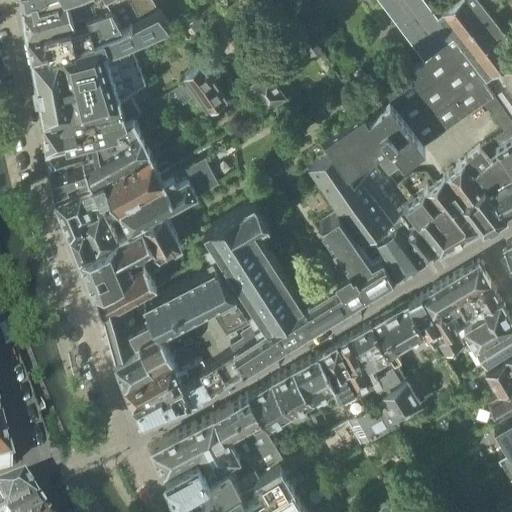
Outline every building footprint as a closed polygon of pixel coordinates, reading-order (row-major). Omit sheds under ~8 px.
[(0,56),(31,52),(32,59),(64,50),(63,46),(123,24),(108,0),(85,0),(90,12),(27,29),(28,33),(0,37),(0,56)] [(23,2),(0,7),(0,37),(28,33),(27,29),(90,12),(85,0),(24,0),(22,1),(23,2)] [(108,0),(123,24),(157,7),(153,0),(108,0)] [(379,0),(423,58),(369,99),(377,110),(368,117),(361,107),(360,107),(360,112),(323,138),(330,149),(326,152),(349,181),(353,178),(348,172),(376,152),(380,163),(388,174),(425,147),(423,145),(484,101),(493,95),(494,94),(484,80),(498,70),(511,59),(507,52),(501,44),(509,38),(479,0),(458,0),(437,16),(425,0),(379,0)] [(64,50),(32,59),(33,60),(0,66),(0,75),(1,79),(1,80),(1,88),(33,82),(33,83),(35,92),(35,94),(35,95),(39,94),(43,115),(43,116),(120,96),(128,90),(145,80),(140,68),(129,39),(136,36),(151,29),(159,26),(169,22),(159,10),(157,7),(123,24),(63,46),(64,50)] [(199,16),(189,24),(194,30),(204,23),(199,16)] [(323,54),(312,37),(308,32),(302,35),(318,57),(323,54)] [(511,58),(511,59),(498,70),(511,90),(511,58)] [(200,62),(183,74),(194,88),(208,110),(227,98),(226,97),(211,76),(206,69),(200,62)] [(377,86),(361,67),(352,74),(367,94),(377,86)] [(248,83),(266,108),(285,95),(267,70),(264,73),(248,83)] [(195,93),(187,82),(175,89),(182,102),(195,93)] [(7,125),(14,155),(46,146),(46,145),(90,134),(118,127),(118,123),(133,113),(140,109),(128,90),(120,96),(43,116),(43,115),(7,125)] [(511,121),(493,95),(484,101),(503,130),(481,147),(511,187),(511,121)] [(24,201),(54,191),(103,174),(149,147),(133,113),(118,123),(118,127),(90,134),(91,136),(93,149),(88,150),(49,164),(49,163),(18,173),(24,201)] [(14,155),(18,173),(49,163),(49,164),(88,150),(85,138),(91,136),(90,134),(46,145),(46,146),(14,155)] [(453,206),(469,230),(480,223),(505,209),(511,204),(511,187),(481,147),(481,146),(444,173),(435,179),(455,204),(453,206)] [(36,241),(39,252),(73,238),(69,228),(84,221),(80,214),(106,201),(158,171),(160,170),(159,169),(150,149),(149,147),(103,174),(54,191),(54,192),(55,193),(57,199),(27,211),(34,233),(31,234),(34,241),(36,241)] [(382,250),(393,273),(394,273),(395,274),(424,256),(359,174),(353,178),(349,181),(326,152),(311,162),(308,164),(337,207),(371,256),(382,250)] [(73,238),(39,252),(45,267),(79,253),(80,255),(117,235),(107,214),(117,208),(129,229),(140,223),(163,209),(197,191),(218,180),(204,154),(194,159),(190,153),(170,164),(160,170),(158,171),(106,201),(80,214),(84,221),(69,228),(73,238)] [(359,174),(424,256),(439,248),(403,203),(373,166),(359,174)] [(433,181),(413,196),(408,199),(403,203),(439,248),(443,245),(447,243),(449,247),(457,242),(455,238),(469,230),(453,206),(455,205),(455,204),(435,179),(433,181)] [(107,330),(114,357),(166,329),(164,325),(189,312),(190,314),(188,315),(212,356),(217,353),(233,342),(246,364),(269,349),(270,350),(287,339),(287,338),(315,320),(351,298),(352,299),(369,288),(393,273),(382,250),(371,256),(337,207),(319,220),(347,262),(298,293),(256,228),(268,220),(254,199),(203,227),(212,239),(203,244),(208,252),(204,254),(208,261),(218,255),(235,279),(255,307),(224,323),(207,294),(200,297),(174,311),(155,321),(152,315),(135,325),(127,300),(127,299),(101,311),(100,310),(63,322),(69,342),(107,330)] [(140,223),(152,245),(159,256),(175,246),(175,245),(180,242),(163,209),(140,223)] [(93,287),(94,290),(136,266),(130,256),(152,245),(140,223),(129,229),(117,235),(80,255),(84,264),(48,277),(56,300),(93,287)] [(511,238),(502,244),(509,255),(511,259),(511,238)] [(199,270),(189,275),(200,297),(207,294),(235,279),(218,255),(208,261),(210,264),(201,269),(199,267),(197,268),(199,270)] [(478,258),(447,276),(459,296),(473,287),(475,290),(490,281),(484,270),(485,270),(484,268),(483,268),(479,260),(479,259),(478,258)] [(56,300),(63,322),(100,310),(101,311),(127,299),(127,300),(156,284),(143,263),(136,266),(94,290),(93,287),(56,300)] [(163,289),(162,289),(174,311),(200,297),(189,275),(188,276),(187,273),(185,274),(187,277),(177,282),(175,280),(173,281),(175,283),(164,289),(163,286),(161,287),(163,289)] [(447,276),(421,292),(446,336),(470,319),(458,296),(459,296),(447,276)] [(235,279),(207,294),(224,323),(255,307),(235,279)] [(483,306),(500,297),(497,291),(495,288),(490,281),(475,290),(473,287),(459,296),(458,296),(470,319),(485,310),(483,306)] [(144,299),(152,315),(155,321),(174,311),(162,289),(152,295),(151,292),(149,293),(150,296),(144,299)] [(407,299),(425,330),(433,344),(437,342),(446,336),(421,292),(407,299)] [(446,336),(437,342),(446,354),(468,340),(463,333),(467,332),(476,345),(475,346),(485,361),(502,350),(511,343),(511,317),(500,297),(483,306),(485,310),(470,319),(446,336)] [(371,320),(390,352),(394,359),(399,356),(394,348),(425,330),(407,299),(407,300),(393,308),(387,311),(371,320)] [(0,333),(9,330),(0,300),(0,333)] [(371,320),(351,332),(361,351),(369,345),(378,359),(390,352),(371,320)] [(79,371),(87,395),(124,380),(123,379),(171,354),(172,353),(165,338),(169,336),(166,329),(114,357),(79,371)] [(0,362),(18,357),(17,356),(9,330),(0,333),(0,362)] [(403,374),(394,359),(390,352),(378,359),(369,345),(361,351),(351,332),(337,340),(349,364),(346,366),(355,385),(359,392),(375,383),(380,392),(381,392),(405,378),(403,374)] [(333,382),(339,398),(347,414),(347,418),(347,419),(354,415),(367,407),(359,392),(355,385),(346,366),(349,364),(337,340),(317,351),(334,381),(333,382)] [(217,353),(229,375),(237,370),(239,370),(244,368),(244,365),(246,364),(233,342),(217,353)] [(484,368),(497,389),(511,380),(511,349),(505,354),(484,368)] [(293,365),(312,398),(330,388),(335,399),(339,398),(333,382),(334,381),(317,351),(293,365)] [(201,363),(204,369),(212,385),(213,385),(215,385),(220,383),(220,380),(229,375),(217,353),(212,356),(203,361),(201,363)] [(124,380),(87,395),(93,414),(93,415),(132,399),(133,403),(182,377),(183,378),(204,369),(201,363),(203,361),(201,357),(178,369),(171,354),(123,379),(124,380)] [(0,393),(28,384),(18,357),(0,362),(0,393)] [(290,410),(300,404),(312,398),(293,365),(271,378),(290,410)] [(204,369),(183,378),(191,394),(203,389),(211,386),(212,385),(204,369)] [(98,426),(101,433),(142,414),(142,413),(189,395),(191,394),(183,378),(182,377),(133,403),(132,399),(93,415),(98,426)] [(248,391),(263,418),(267,425),(285,413),(292,424),(307,417),(300,404),(290,410),(271,378),(269,379),(268,379),(263,382),(248,391)] [(405,378),(381,392),(380,392),(383,397),(382,398),(367,407),(354,415),(347,419),(361,443),(399,421),(395,414),(419,401),(405,378)] [(511,380),(497,389),(487,396),(497,413),(511,403),(511,380)] [(244,424),(249,421),(248,421),(258,416),(260,419),(263,418),(248,391),(231,401),(244,424)] [(246,458),(259,471),(274,463),(287,455),(277,438),(273,441),(264,426),(254,431),(249,421),(244,424),(231,401),(213,411),(206,415),(232,461),(237,458),(240,455),(243,456),(246,458)] [(511,410),(493,423),(507,445),(497,451),(511,475),(511,410)] [(0,471),(12,468),(6,447),(5,445),(45,432),(40,415),(1,428),(3,438),(0,438),(0,471)] [(198,452),(210,473),(232,461),(206,415),(193,422),(183,427),(198,452)] [(403,422),(416,444),(425,439),(411,417),(403,422)] [(118,465),(131,489),(164,471),(163,470),(198,452),(183,427),(175,431),(151,444),(150,442),(115,460),(117,464),(118,465)] [(131,489),(144,511),(175,492),(176,493),(210,473),(198,452),(163,470),(164,471),(131,489)] [(244,511),(291,485),(304,477),(290,453),(287,455),(274,463),(259,471),(254,474),(255,476),(192,511),(244,511)] [(144,511),(145,511),(192,511),(255,476),(254,474),(259,471),(246,458),(243,456),(240,455),(237,458),(232,461),(210,473),(176,493),(175,492),(144,511)] [(34,511),(38,510),(72,492),(67,481),(63,473),(26,492),(23,487),(0,495),(0,511),(34,511)] [(307,511),(305,507),(291,485),(244,511),(307,511)] [(73,511),(82,508),(80,504),(72,492),(38,510),(34,511),(73,511)]
